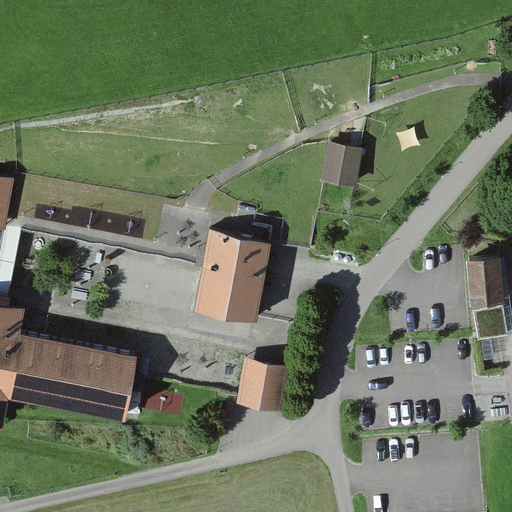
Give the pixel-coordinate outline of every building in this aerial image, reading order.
[(361,146),(328,141),(322,176),(356,181),(361,146)] [(15,179),(0,175),(0,222),(5,224),(15,179)] [(271,238),(210,228),(197,307),(258,317),(271,238)] [(115,295),(190,309),(199,267),(124,252),(115,295)] [(501,253),(467,258),(473,300),(506,295),(501,253)] [(8,293),(0,290),(0,420),(3,421),(9,390),(126,413),(138,353),(21,331),(26,304),(7,300),(8,293)] [(504,304),(473,309),(478,338),(508,334),(504,304)] [(289,363),(245,356),(238,399),(282,406),(289,363)]
